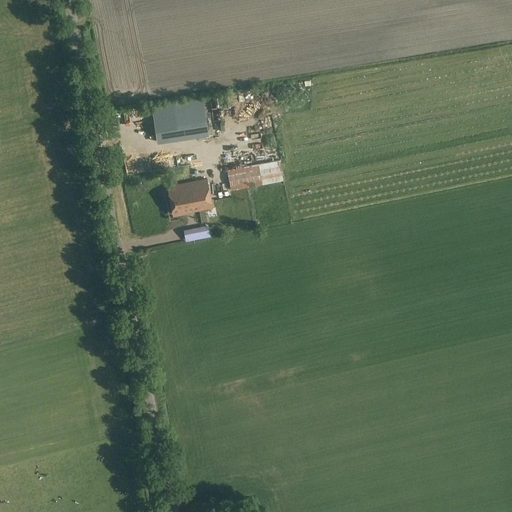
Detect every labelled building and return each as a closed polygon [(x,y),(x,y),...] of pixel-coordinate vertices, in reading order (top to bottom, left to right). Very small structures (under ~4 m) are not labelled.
[(203,96),(154,105),(160,142),(209,133),(203,96)] [(262,133),(202,142),(205,160),(265,151),(262,133)] [(284,180),(280,160),(227,170),(231,190),(284,180)] [(209,180),(219,179),(219,168),(209,169),(209,180)] [(208,185),(207,180),(168,187),(173,215),(212,208),(210,194),(217,192),(216,184),(208,185)]
